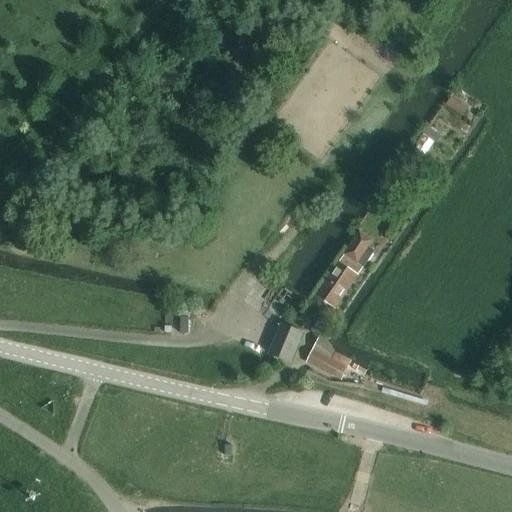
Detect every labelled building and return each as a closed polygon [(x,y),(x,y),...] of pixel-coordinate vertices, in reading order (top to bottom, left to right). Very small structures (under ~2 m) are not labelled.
[(298,0),(274,0),(299,18),(308,7),(298,0)] [(268,20),(286,33),(292,25),(274,13),(268,20)] [(241,63),(229,84),(249,95),(261,74),(241,63)] [(449,107),(467,119),(472,112),(454,100),(449,107)] [(432,130),(427,137),(441,146),(446,140),(432,130)] [(316,297),(334,309),(373,253),(367,249),(372,242),(360,234),(316,297)] [(303,337),(280,329),(271,355),(294,363),(303,337)] [(322,338),(308,364),(333,377),(334,375),(342,379),(349,367),(351,362),(335,354),(329,344),(326,341),(322,338)] [(225,447),(225,457),(233,457),(233,447),(225,447)]
